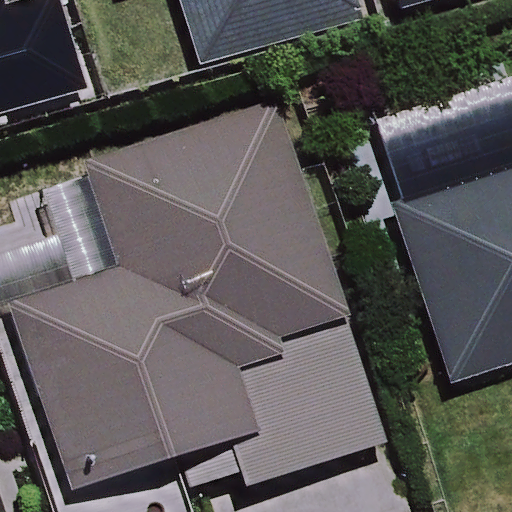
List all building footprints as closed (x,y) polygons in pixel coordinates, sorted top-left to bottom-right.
[(0,0),(0,111),(80,87),(54,0),(0,0)] [(175,0),(195,69),(360,22),(353,0),(175,0)] [(394,0),(398,13),(438,0),(394,0)] [(0,317),(0,342),(49,511),(177,511),(176,506),(257,482),(382,446),(285,115),(88,172),(121,282),(0,317)] [(397,217),(452,397),(511,378),(511,181),(493,187),(397,217)]
